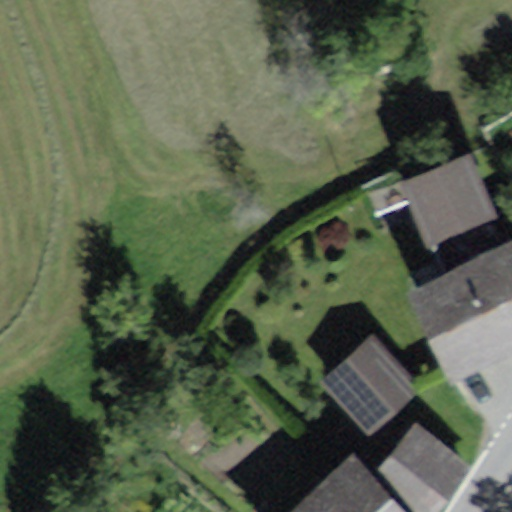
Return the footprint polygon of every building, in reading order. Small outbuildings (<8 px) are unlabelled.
[(466,141),(396,171),(427,241),(497,210),(466,141)] [(511,231),(405,279),(447,374),(511,344),(511,231)] [(366,327),(314,376),(368,433),(420,384),(366,327)] [(415,413),(374,460),(431,510),(472,462),(415,413)] [(412,511),(348,440),(267,511),(412,511)]
